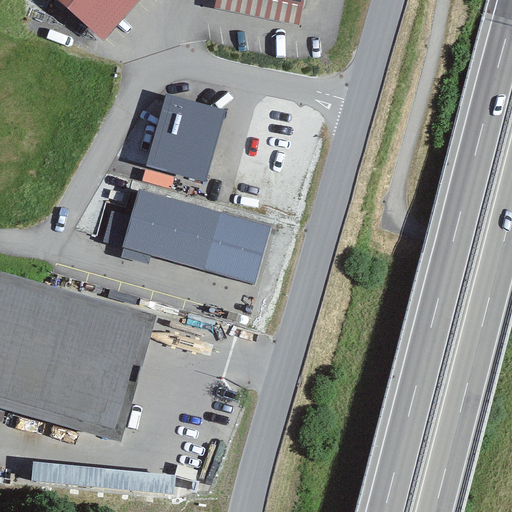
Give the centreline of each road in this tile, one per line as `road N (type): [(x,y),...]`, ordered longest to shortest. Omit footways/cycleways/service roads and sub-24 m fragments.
road 1 (tertiary): [(244,511),(389,0)]
road 2 (motorway): [(511,12),(384,511)]
road 3 (track): [(511,241),(422,228),(404,214),(401,180),(440,0)]
road 4 (motorway): [(435,511),(511,217)]
